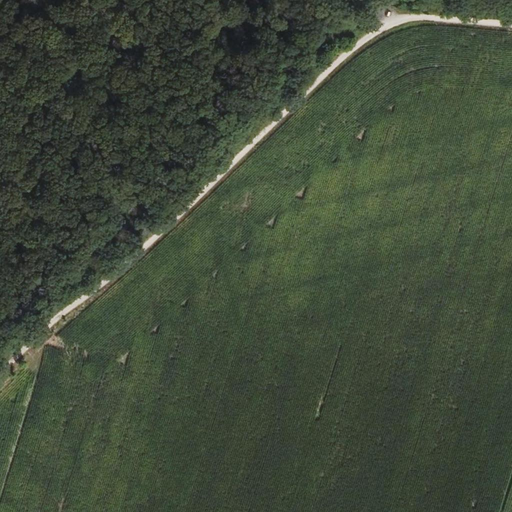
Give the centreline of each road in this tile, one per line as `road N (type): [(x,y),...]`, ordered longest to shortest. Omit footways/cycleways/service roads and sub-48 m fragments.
road 1 (track): [(0,377),(389,19)]
road 2 (track): [(389,19),(511,21)]
